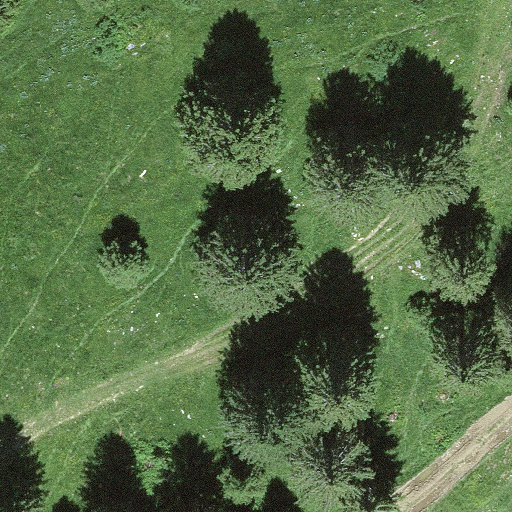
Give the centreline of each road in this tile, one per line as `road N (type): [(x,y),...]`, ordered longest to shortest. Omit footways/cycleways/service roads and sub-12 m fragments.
road 1 (track): [(496,0),(480,126),(409,240),(203,359),(14,426),(0,439)]
road 2 (track): [(511,409),(391,511)]
